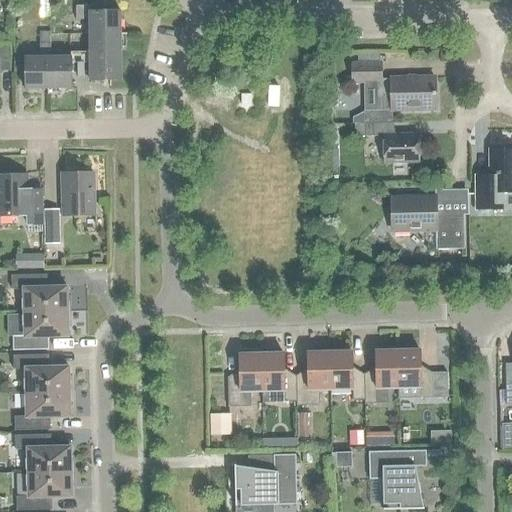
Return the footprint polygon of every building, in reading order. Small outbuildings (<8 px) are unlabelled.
[(91,34),(120,34),(120,11),(92,11),(92,6),(76,6),(76,21),(90,20),(91,34)] [(49,88),(49,57),(51,57),(51,43),(49,43),(49,32),(39,32),(40,57),(25,57),(25,88),(49,88)] [(71,57),(71,58),(121,57),(120,34),(91,34),(91,51),(71,52),(71,57)] [(0,43),(0,72),(11,72),(10,43),(0,43)] [(51,57),(49,57),(49,88),(72,87),(71,63),(71,58),(71,57),(51,57)] [(121,57),(71,58),(71,63),(91,63),(91,80),(121,80),(121,57)] [(381,62),(350,63),(350,84),(370,84),(370,82),(377,82),(377,79),(382,79),(381,62)] [(392,121),(392,109),(436,108),(435,76),(391,77),(391,78),(382,79),(377,79),(377,82),(378,109),(363,110),(363,122),(392,121)] [(251,104),(251,95),(240,95),(240,104),(251,104)] [(394,134),(394,121),(392,121),(363,122),(364,138),(384,137),(384,162),(419,161),(419,134),(394,134)] [(489,183),(475,183),(475,209),(495,209),(511,209),(511,149),(488,150),(489,183)] [(94,215),(93,173),(61,174),(62,216),(94,215)] [(27,197),(26,175),(0,175),(0,216),(26,216),(26,225),(41,224),(41,196),(27,197)] [(434,228),(435,248),(463,248),(463,211),(435,212),(434,196),(391,197),(392,229),(434,228)] [(58,238),(58,212),(44,212),(44,238),(58,238)] [(43,255),(30,255),(30,269),(43,269),(43,255)] [(23,313),(66,312),(66,286),(65,286),(65,287),(39,288),(39,276),(46,276),(46,274),(10,275),(11,289),(23,289),(23,313)] [(66,312),(23,313),(24,336),(12,336),(12,351),(48,350),(48,348),(40,349),(40,337),(66,336),(66,337),(67,337),(66,312)] [(375,374),(363,374),(364,400),(364,404),(387,403),(387,389),(398,388),(397,350),(375,351),(375,374)] [(419,350),(397,350),(398,388),(398,399),(447,398),(447,372),(420,373),(419,350)] [(295,376),(296,402),(296,406),(319,405),(319,390),(330,390),(329,352),(306,353),(307,376),(295,376)] [(351,352),(329,352),(330,390),(352,389),(352,400),(364,400),(363,374),(352,375),(351,352)] [(283,353),(260,354),(261,392),(283,391),(284,402),(296,402),(295,376),(283,376),(283,353)] [(227,407),(240,407),(250,407),(250,392),(261,392),(260,354),(238,354),(239,377),(227,378),(227,407)] [(25,393),(68,392),(68,366),(66,366),(66,367),(41,368),(40,356),(48,356),(48,355),(12,355),(12,370),(25,369),(25,393)] [(68,392),(25,393),(26,416),(13,416),(14,431),(49,430),(49,428),(42,428),(42,417),(68,416),(68,417),(69,417),(68,392)] [(308,438),(307,413),(297,414),(298,439),(308,438)] [(362,446),(362,432),(350,432),(350,446),(362,446)] [(380,433),(365,433),(365,445),(380,445),(380,433)] [(26,449),(27,473),(70,472),(70,446),(68,446),(68,447),(42,447),(42,436),(50,436),(50,434),(14,435),(14,449),(26,449)] [(398,504),(399,510),(423,509),(423,508),(422,508),(414,467),(425,466),(425,450),(368,452),(368,479),(381,479),(382,504),(398,504)] [(351,468),(351,453),(335,453),(335,469),(351,468)] [(240,506),(296,504),(295,454),(272,455),(273,474),(267,474),(267,470),(235,466),(235,465),(233,465),(234,490),(239,489),(240,506)] [(70,472),(27,473),(27,496),(15,496),(16,510),(51,510),(51,508),(44,508),(44,497),(69,496),(69,497),(71,497),(70,472)]
